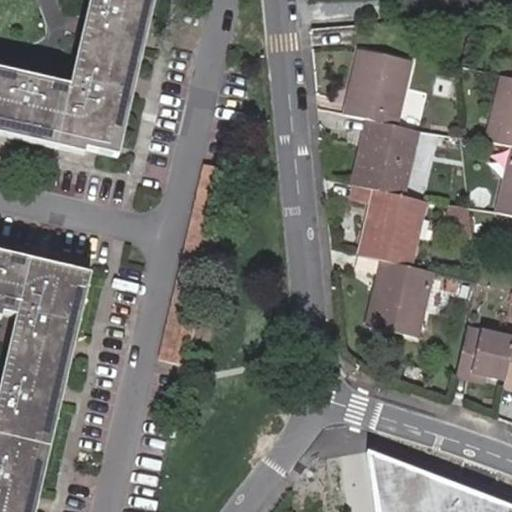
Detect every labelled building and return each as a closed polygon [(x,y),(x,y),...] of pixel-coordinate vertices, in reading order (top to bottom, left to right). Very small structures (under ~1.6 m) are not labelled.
[(111,158),(148,0),(88,0),(68,88),(0,72),(0,132),(83,152),(111,158)] [(117,160),(153,0),(148,0),(111,158),(117,160)] [(392,51),(396,33),(371,28),(367,46),(392,51)] [(396,128),(412,62),(359,51),(343,116),(366,121),(396,128)] [(511,80),(502,78),(486,143),(511,148),(511,80)] [(414,149),(418,133),(396,128),(366,121),(351,186),(352,186),(374,191),(402,198),(409,168),(414,149)] [(83,152),(0,132),(0,138),(82,157),(83,152)] [(428,173),(432,153),(414,149),(409,168),(428,173)] [(511,150),(497,214),(511,217),(511,150)] [(185,367),(230,172),(204,166),(159,361),(185,367)] [(370,206),(374,191),(352,186),(349,201),(370,206)] [(409,268),(425,203),(402,198),(374,191),(370,206),(358,257),(381,262),(409,268)] [(472,240),(469,210),(448,207),(446,219),(456,223),(458,241),(472,240)] [(0,511),(29,511),(84,276),(0,256),(0,315),(1,316),(14,319),(0,379),(0,511)] [(417,340),(433,274),(409,268),(381,262),(365,327),(417,340)] [(34,511),(89,277),(84,276),(29,511),(34,511)] [(504,381),(511,347),(511,339),(467,330),(457,370),(486,377),(504,381)] [(484,384),(486,377),(457,370),(455,377),(484,384)] [(511,390),(511,382),(504,381),(503,388),(511,390)] [(511,511),(511,505),(464,486),(368,454),(375,511),(511,511)]
